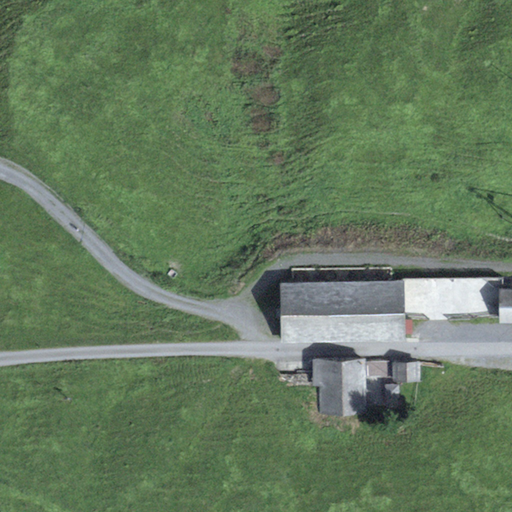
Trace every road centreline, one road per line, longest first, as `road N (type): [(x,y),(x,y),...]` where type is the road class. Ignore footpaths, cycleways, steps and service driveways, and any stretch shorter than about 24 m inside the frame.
road 1 (unclassified): [(511,347),(0,360)]
road 2 (track): [(252,349),(251,331),(223,314),(138,286),(23,178),(0,170)]
